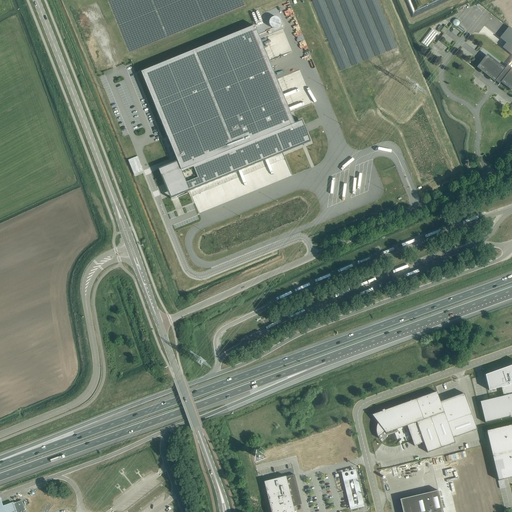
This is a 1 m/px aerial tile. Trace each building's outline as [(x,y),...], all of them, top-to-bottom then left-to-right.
[(255,26),(141,72),(177,161),(178,162),(159,169),(159,168),(158,169),(161,176),(162,176),(165,184),(172,181),(173,184),(172,185),(173,188),(174,188),(177,195),(187,191),(309,142),(301,121),(295,124),(280,89),(255,26)] [(487,56),(478,67),(495,80),(494,81),(495,82),(496,81),(500,84),(501,83),(502,83),(502,82),(511,89),(511,70),(511,69),(511,68),(511,29),(509,27),(500,38),(506,43),(502,48),(511,55),(511,61),(509,66),(508,65),(505,68),(504,68),(504,69),(487,56)] [(137,156),(128,160),(134,175),(143,171),(137,156)] [(490,386),(488,386),(489,390),(501,387),(503,396),(480,402),(485,423),(511,416),(511,394),(507,386),(511,383),(511,365),(511,366),(487,375),(490,386)] [(450,401),(441,404),(444,412),(453,438),(477,429),(464,393),(458,396),(459,397),(452,400),(452,399),(449,400),(450,401)] [(430,417),(444,412),(441,404),(441,402),(440,402),(439,402),(438,399),(439,399),(438,396),(437,396),(436,394),(428,397),(428,395),(416,399),(424,420),(430,417)] [(441,448),(430,417),(424,420),(416,399),(414,400),(415,402),(392,410),(391,408),(392,408),(372,415),(374,415),(379,422),(378,424),(377,426),(376,429),(377,432),(377,434),(378,436),(379,439),(379,438),(378,436),(384,431),(386,433),(397,429),(396,429),(396,428),(398,427),(398,428),(401,427),(401,426),(407,424),(415,446),(420,444),(420,443),(424,442),(428,453),(441,448)] [(453,438),(444,412),(430,417),(441,448),(455,443),(453,438)] [(511,453),(511,424),(486,431),(493,458),(511,453)] [(511,477),(511,453),(493,458),(498,481),(511,477)] [(265,481),(264,482),(271,511),(296,511),(295,511),(293,506),(302,504),(294,474),(286,476),(279,478),(265,481)] [(355,475),(344,478),(346,486),(351,508),(352,508),(352,511),(358,509),(357,507),(363,506),(362,502),(363,502),(362,498),(361,498),(359,491),(360,491),(359,488),(355,475)] [(443,511),(438,490),(400,499),(403,511),(443,511)] [(2,503),(0,498),(0,511),(15,511),(12,504),(8,506),(4,508),(2,503)] [(25,511),(22,501),(21,501),(12,504),(15,511),(25,511)]
